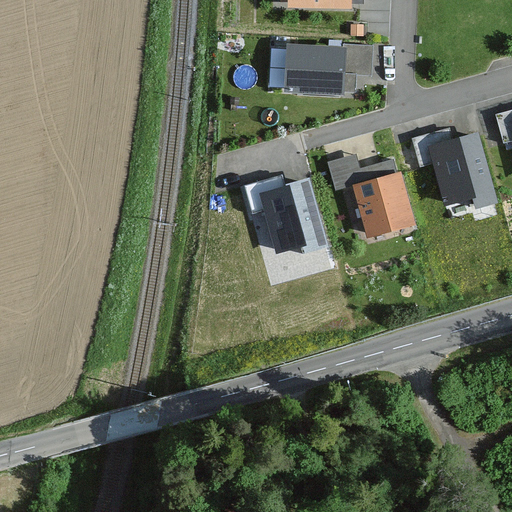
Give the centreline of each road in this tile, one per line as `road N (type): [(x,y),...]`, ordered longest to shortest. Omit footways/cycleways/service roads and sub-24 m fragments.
road 1 (secondary): [(511,314),(0,455)]
road 2 (residential): [(511,77),(405,108),(405,0)]
